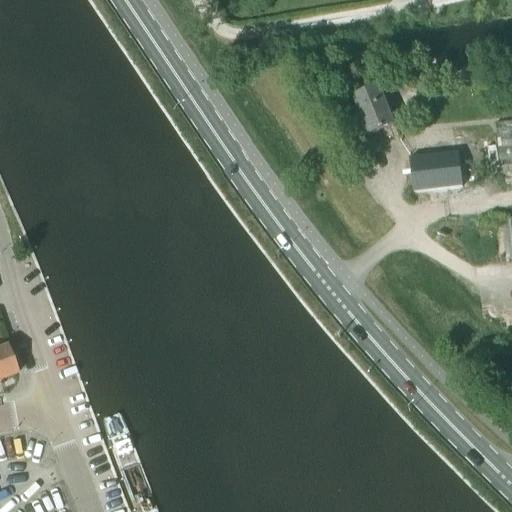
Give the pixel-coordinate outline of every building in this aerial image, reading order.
[(395,125),(383,96),(396,91),(393,82),(379,88),(378,87),(353,97),(369,136),(395,125)] [(511,164),(511,122),(495,125),(500,166),(511,164)] [(442,168),(454,167),(453,151),(441,152),(442,168)] [(501,173),(511,171),(511,164),(500,166),(501,173)] [(0,380),(17,375),(7,348),(0,350),(0,380)]
